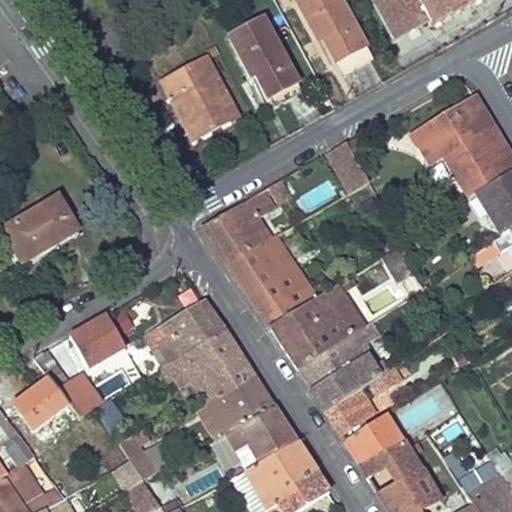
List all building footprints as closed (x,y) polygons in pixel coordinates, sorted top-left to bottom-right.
[(323,42),(335,64),(365,49),(338,0),(303,0),(295,4),(317,45),(323,42)] [(370,0),(393,41),(427,24),(430,28),(481,0),(370,0)] [(254,78),(267,102),(297,86),(262,22),(228,41),(249,80),(254,78)] [(221,54),(217,47),(208,52),(212,59),(221,54)] [(365,49),(335,64),(342,77),(371,62),(365,49)] [(207,61),(161,86),(169,102),(190,142),(195,140),(236,118),(207,61)] [(297,86),(267,102),(272,111),(302,95),(297,86)] [(428,142),(417,148),(427,165),(440,158),(467,202),(474,197),(511,173),(511,163),(502,147),(498,151),(484,128),(488,124),(472,99),(421,129),(428,142)] [(502,147),(488,124),(484,128),(498,151),(502,147)] [(421,129),(410,137),(417,148),(428,142),(421,129)] [(363,137),(346,147),(353,160),(370,150),(363,137)] [(344,145),(325,156),(348,196),(367,185),(353,160),(346,147),(344,145)] [(511,173),(474,197),(499,240),(511,232),(511,173)] [(287,179),(277,185),(287,201),(288,202),(298,196),(287,179)] [(277,185),(268,190),(278,206),(287,201),(277,185)] [(262,193),(202,229),(227,268),(268,244),(254,222),(272,211),(262,193)] [(56,202),(2,234),(21,266),(74,234),(56,202)] [(389,224),(385,216),(377,221),(381,229),(389,224)] [(498,242),(470,260),(476,270),(511,246),(511,232),(499,240),(498,242)] [(268,244),(227,268),(268,331),(315,302),(274,240),(268,244)] [(396,251),(381,261),(396,286),(411,277),(396,251)] [(315,302),(268,331),(296,374),(363,331),(335,289),(315,302)] [(204,308),(145,342),(153,355),(161,351),(171,366),(222,335),(204,308)] [(126,313),(111,322),(120,337),(135,329),(126,313)] [(109,317),(73,338),(93,373),(129,352),(120,337),(111,322),(109,317)] [(363,331),(296,374),(323,416),(349,399),(361,392),(370,385),(385,375),(378,364),(369,370),(364,361),(369,358),(363,348),(377,339),(369,327),(363,331)] [(171,366),(162,371),(169,384),(184,375),(200,399),(206,408),(207,409),(253,382),(222,335),(171,366)] [(161,351),(153,355),(162,371),(171,366),(161,351)] [(43,354),(32,361),(45,378),(54,370),(43,354)] [(54,370),(45,378),(46,379),(69,408),(79,420),(100,405),(78,376),(65,385),(54,370)] [(385,375),(370,385),(377,397),(394,386),(386,374),(385,375)] [(16,412),(4,421),(19,442),(31,434),(32,435),(69,408),(46,379),(21,398),(27,405),(16,412)] [(253,382),(207,409),(225,437),(227,436),(238,430),(272,411),(253,382)] [(361,392),(349,399),(365,423),(376,416),(361,392)] [(21,398),(11,405),(16,412),(27,405),(21,398)] [(349,399),(323,416),(338,440),(365,423),(349,399)] [(109,403),(95,411),(111,436),(124,428),(109,403)] [(206,408),(195,415),(213,444),(225,437),(207,409),(206,408)] [(272,411),(238,430),(257,463),(243,470),(244,473),(295,445),(272,411)] [(0,481),(5,478),(3,476),(19,466),(32,458),(19,442),(4,421),(0,415),(0,481)] [(379,422),(342,445),(357,468),(403,444),(386,417),(379,422)] [(484,427),(478,431),(483,437),(488,434),(484,427)] [(143,431),(130,439),(137,450),(150,443),(143,431)] [(426,436),(406,449),(426,481),(446,469),(426,436)] [(130,439),(118,446),(129,463),(141,481),(154,475),(139,453),(137,450),(130,439)] [(163,444),(139,453),(154,475),(156,474),(173,465),(163,444)] [(188,457),(181,444),(169,449),(176,463),(188,457)] [(403,444),(357,468),(385,511),(422,511),(439,502),(426,481),(406,449),(403,444)] [(295,445),(244,473),(264,511),(279,511),(272,501),(315,474),(295,445)] [(511,473),(498,451),(486,458),(500,480),(508,492),(511,499),(511,473)] [(453,478),(467,474),(459,452),(446,457),(453,478)] [(141,481),(129,463),(111,474),(123,492),(141,481)] [(5,478),(0,481),(0,511),(46,511),(62,503),(64,502),(54,489),(41,497),(19,466),(3,476),(5,478)] [(63,469),(47,479),(54,489),(64,502),(68,500),(75,495),(78,494),(63,469)] [(141,481),(145,487),(158,508),(158,509),(160,511),(174,511),(176,511),(185,507),(178,495),(172,499),(156,474),(154,475),(141,481)] [(315,474),(272,501),(279,511),(299,511),(328,495),(315,474)] [(500,480),(465,500),(470,508),(473,511),(508,492),(500,480)] [(145,487),(128,497),(136,511),(151,511),(158,508),(145,487)] [(473,511),(470,508),(465,500),(460,490),(439,502),(422,511),(473,511)] [(511,511),(511,499),(508,492),(473,511),(511,511)] [(68,511),(62,503),(46,511),(68,511)]
